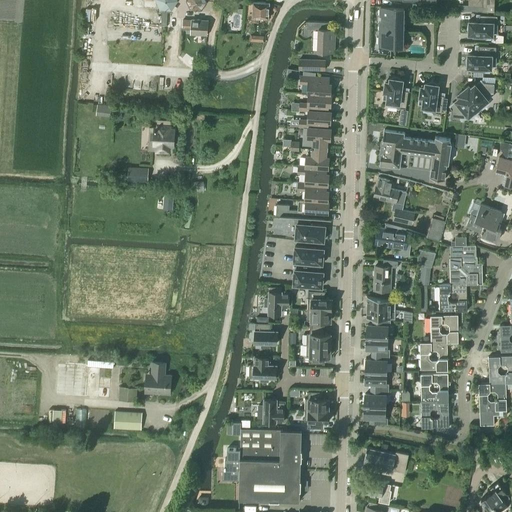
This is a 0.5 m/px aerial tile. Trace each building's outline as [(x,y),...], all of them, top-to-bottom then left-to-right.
[(467,0),(467,5),(458,4),(458,10),(494,11),(493,0),(467,0)] [(268,18),(269,2),(253,1),(252,17),(252,22),(258,22),(258,18),(268,18)] [(380,8),(379,37),(377,37),(377,44),(379,44),(378,46),(402,47),(403,9),(380,8)] [(497,33),(497,15),(477,15),(479,15),(479,22),(469,21),(469,24),(468,25),(468,27),(467,29),(468,30),(469,32),(468,34),(472,34),(472,38),(490,39),(490,35),(492,35),(493,33),(497,33)] [(191,19),(191,20),(183,19),(182,28),(191,29),(190,34),(207,35),(208,20),(191,19)] [(335,29),(331,29),(331,22),(306,21),(306,29),(318,29),(318,52),(334,52),(335,29)] [(250,33),(249,41),(265,42),(266,35),(250,33)] [(495,66),(496,47),(475,46),(475,47),(478,47),(478,55),(468,54),(468,57),(467,58),(466,60),(466,62),(466,63),(467,65),(467,67),(471,67),(471,71),(489,72),(489,68),(491,68),(491,66),(495,66)] [(299,59),(299,69),(325,69),(325,60),(299,59)] [(307,94),(308,94),(330,95),(331,87),(331,83),(329,83),(329,78),(315,77),(303,76),(301,76),(300,83),(308,83),(307,94)] [(399,79),(397,78),(395,78),(394,78),(392,78),(390,78),(389,82),(385,82),(383,99),(387,100),(386,102),(388,102),(388,106),(406,109),(408,88),(407,91),(401,90),(403,80),(400,80),(399,79)] [(494,93),(494,83),(484,82),(482,81),(476,86),(475,87),(474,88),(472,86),(470,88),(469,85),(463,90),(480,111),(488,104),(487,101),(490,98),(491,93),(494,93)] [(434,83),(433,83),(431,83),(429,83),(428,83),(425,83),(425,87),(421,86),(418,104),(422,105),(422,107),(424,107),(424,111),(441,113),(444,93),(443,93),(443,96),(437,95),(438,85),(436,84),(434,83)] [(480,111),(463,90),(457,95),(459,97),(457,99),(459,101),(457,102),(456,102),(456,103),(451,108),(450,107),(450,108),(451,110),(451,120),(460,121),(460,118),(466,119),(470,115),(472,118),(480,111)] [(299,110),(308,110),(328,111),(328,107),(331,107),(331,95),(330,95),(308,94),(308,103),(300,103),(299,110)] [(96,115),(111,117),(112,106),(97,104),(96,115)] [(299,127),(308,127),(327,128),(328,123),(330,124),(331,111),(328,111),(308,110),(307,120),(300,119),(299,127)] [(149,127),(149,145),(156,145),(156,151),(169,152),(169,146),(174,146),(174,129),(170,128),(170,120),(157,120),(157,128),(149,127)] [(303,127),(302,145),(312,146),(314,146),(314,149),(327,150),(327,147),(328,140),(328,137),(330,137),(331,128),(327,128),(308,127),(308,128),(303,127)] [(432,156),(434,140),(404,136),(404,132),(384,130),(382,138),(380,147),(402,150),(402,152),(432,156)] [(434,140),(432,156),(429,177),(444,179),(446,164),(448,164),(450,143),(449,143),(450,138),(434,136),(434,140)] [(511,157),(511,143),(501,142),(500,149),(501,149),(502,152),(502,154),(503,155),(505,157),(507,158),(507,157),(511,157)] [(400,168),(402,152),(402,150),(380,147),(379,156),(380,156),(379,165),(400,168)] [(305,166),(327,168),(328,168),(329,160),(326,160),(327,150),(312,149),(311,156),(306,155),(305,166)] [(495,171),(506,174),(507,176),(504,186),(511,188),(511,160),(499,157),(495,171)] [(306,173),(305,183),(326,185),(328,185),(329,177),(329,173),(326,173),(327,168),(305,166),(299,166),(298,173),(306,173)] [(129,167),(128,181),(148,182),(149,169),(129,167)] [(389,194),(390,188),(388,188),(390,181),(378,178),(373,197),(386,200),(387,194),(389,194)] [(203,181),(191,181),(192,191),(204,190),(203,181)] [(305,190),(305,200),(328,201),(329,190),(326,190),(326,185),(305,183),(298,182),(298,186),(298,190),(305,190)] [(396,208),(402,209),(406,192),(390,188),(389,194),(387,194),(386,200),(393,202),(392,210),(395,211),(396,208)] [(277,204),(276,215),(294,217),(311,218),(325,219),(325,214),(328,214),(328,210),(329,201),(328,201),(305,200),(298,199),(297,210),(289,209),(289,205),(277,204)] [(470,215),(466,226),(482,232),(481,236),(480,239),(478,243),(480,243),(494,249),(496,242),(501,229),(498,228),(501,222),(498,221),(502,212),(481,204),(473,201),(468,214),(470,215)] [(414,212),(402,209),(396,208),(395,211),(393,220),(412,224),(414,212)] [(433,217),(427,236),(439,240),(444,220),(443,219),(444,217),(434,214),(433,217)] [(310,224),(311,218),(294,217),(294,223),(297,223),(295,238),(324,240),(325,226),(310,224)] [(375,244),(399,247),(398,253),(409,254),(412,232),(409,232),(409,231),(401,230),(401,228),(385,223),(385,227),(377,226),(375,244)] [(450,231),(442,233),(444,242),(445,244),(451,242),(451,241),(451,240),(452,240),(450,231)] [(451,241),(451,242),(451,245),(453,245),(466,245),(466,237),(455,237),(455,241),(451,241)] [(454,257),(449,257),(450,283),(450,284),(466,283),(466,284),(477,283),(482,283),(482,262),(477,263),(477,256),(476,256),(475,245),(466,245),(453,245),(454,257)] [(296,265),(321,268),(321,264),(322,264),(324,248),(295,246),(294,261),(296,261),(296,265)] [(419,249),(416,264),(420,264),(430,266),(431,267),(436,252),(419,249)] [(390,290),(391,267),(397,267),(397,261),(383,259),(383,266),(375,265),(374,289),(390,290)] [(420,264),(418,284),(428,284),(430,266),(420,264)] [(320,271),(321,268),(296,265),(295,269),(293,284),(322,287),(323,272),(320,271)] [(450,284),(450,283),(439,284),(440,311),(467,310),(466,284),(466,283),(450,284)] [(265,298),(265,306),(269,306),(268,313),(281,314),(281,307),(289,307),(289,292),(282,292),(282,287),(269,286),(269,298),(265,298)] [(308,298),(307,309),(331,310),(332,298),(325,298),(325,291),(311,291),(311,298),(308,298)] [(367,296),(367,306),(395,309),(395,300),(377,297),(367,296)] [(367,306),(367,317),(395,319),(395,309),(367,306)] [(331,310),(307,309),(307,320),(310,320),(310,327),(324,327),(324,321),(330,321),(331,310)] [(395,309),(395,319),(409,319),(409,311),(395,309)] [(457,314),(430,315),(431,342),(447,342),(458,342),(457,314)] [(366,337),(387,337),(388,326),(390,326),(390,320),(382,320),(382,325),(367,325),(366,337)] [(255,323),(255,343),(261,343),(261,347),(270,347),(270,343),(277,343),(277,331),(270,331),(271,323),(268,323),(257,323),(255,323)] [(511,324),(510,324),(500,324),(501,352),(511,351),(511,324)] [(324,327),(310,327),(310,333),(307,333),(307,345),(330,345),(330,333),(329,333),(329,334),(324,334),(324,327)] [(387,349),(387,337),(366,337),(366,349),(381,349),(381,354),(389,355),(389,349),(387,349)] [(431,342),(420,342),(420,370),(448,369),(447,342),(431,342)] [(330,345),(307,345),(306,356),(309,356),(309,363),(323,363),(323,356),(329,356),(329,357),(330,345)] [(389,360),(389,355),(381,354),(381,359),(365,359),(365,371),(386,372),(386,360),(389,360)] [(511,355),(488,356),(489,383),(505,383),(511,382),(511,355)] [(249,364),(249,372),(249,377),(252,377),(252,378),(260,378),(260,381),(269,381),(269,377),(276,377),(276,365),(270,365),(270,357),(254,357),(254,364),(249,364)] [(170,393),(171,375),(165,374),(165,362),(152,361),(152,373),(146,373),(145,392),(170,393)] [(386,383),(386,372),(365,371),(365,383),(380,384),(380,389),(388,389),(388,384),(386,383)] [(421,400),(448,400),(447,373),(420,373),(421,400)] [(493,415),(499,415),(500,416),(505,416),(506,415),(505,383),(489,383),(478,383),(479,425),(493,425),(493,415)] [(120,386),(119,399),(137,400),(137,387),(120,386)] [(388,395),(388,389),(380,389),(380,394),(364,394),(364,406),(385,406),(385,395),(388,395)] [(305,398),(305,409),(328,410),(328,398),(328,399),(322,398),(323,392),(308,391),(308,398),(305,398)] [(258,404),(258,417),(264,417),(264,421),(284,422),(284,402),(276,402),(276,399),(264,399),(264,405),(258,404)] [(448,400),(421,400),(421,428),(448,427),(448,400)] [(385,418),(385,406),(364,406),(364,418),(379,418),(379,423),(387,424),(387,418),(385,418)] [(328,410),(305,409),(304,421),(307,421),(307,428),(321,428),(322,421),(328,421),(329,410),(328,410)] [(114,428),(141,429),(142,412),(115,410),(114,428)] [(241,434),(241,428),(241,422),(233,422),(233,423),(227,423),(227,433),(233,434),(241,434)] [(300,500),(301,473),(302,429),(241,428),(241,434),(240,448),(240,478),(239,499),(300,500)] [(387,445),(381,444),(380,450),(366,447),(363,463),(404,472),(408,453),(395,451),(395,453),(386,451),(387,445)] [(240,478),(240,448),(227,448),(227,458),(225,458),(224,468),(223,468),(223,478),(240,478)] [(390,491),(388,490),(390,484),(365,480),(364,484),(363,485),(362,489),(363,490),(363,492),(379,495),(378,501),(387,503),(390,491)] [(490,511),(499,511),(508,506),(502,498),(507,495),(498,482),(487,489),(489,492),(480,499),(488,509),(490,511)] [(205,497),(199,497),(199,506),(208,506),(208,500),(205,497)] [(382,511),(383,511),(388,511),(398,511),(400,508),(389,506),(369,502),(368,508),(366,507),(364,511),(382,511)]
